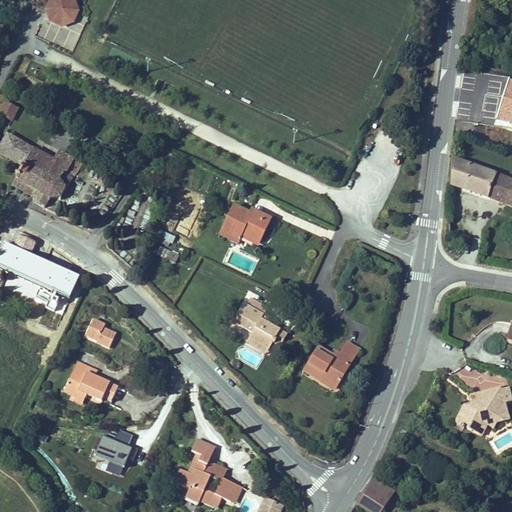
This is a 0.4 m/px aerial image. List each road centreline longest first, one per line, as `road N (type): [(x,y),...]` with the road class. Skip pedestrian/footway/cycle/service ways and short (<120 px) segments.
road 1 (tertiary): [(340,504),(115,276),(0,205)]
road 2 (tertiary): [(424,260),(459,0)]
road 3 (tertiary): [(340,504),(380,430),(424,260)]
road 4 (residential): [(424,260),(345,227),(315,298)]
